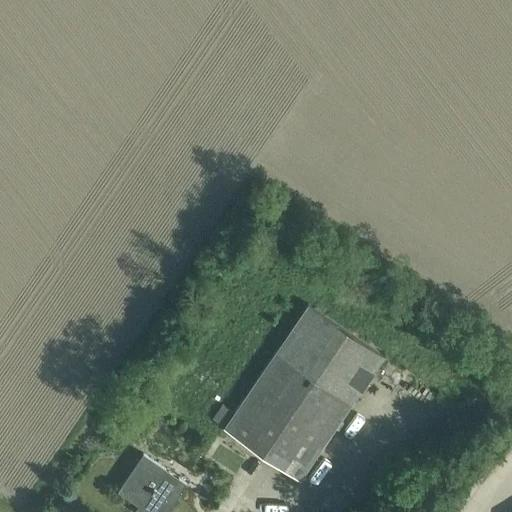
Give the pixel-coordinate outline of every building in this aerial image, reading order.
[(299,478),(384,355),(308,303),(223,426),(299,478)] [(270,342),(285,307),(273,303),(259,337),(270,342)] [(400,375),(396,385),(416,392),(419,382),(400,375)] [(239,458),(247,449),(222,429),(214,438),(239,458)] [(143,453),(142,453),(117,490),(139,505),(135,511),(136,511),(166,511),(187,482),(143,453)]
